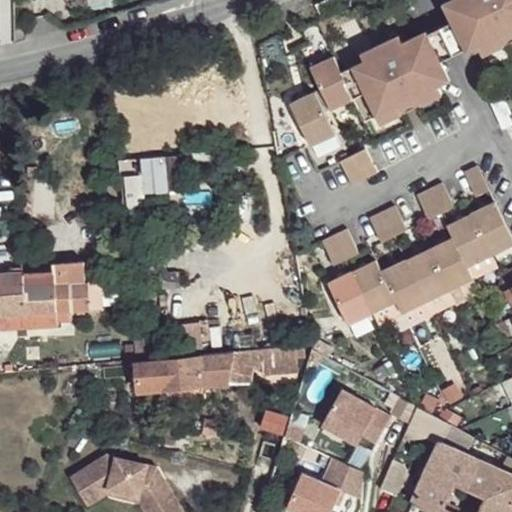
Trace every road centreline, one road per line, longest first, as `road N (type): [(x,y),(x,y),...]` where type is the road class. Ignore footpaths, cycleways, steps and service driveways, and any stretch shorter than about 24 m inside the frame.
road 1 (unknown): [(220,8),(261,109),(293,302)]
road 2 (residential): [(0,60),(220,8)]
